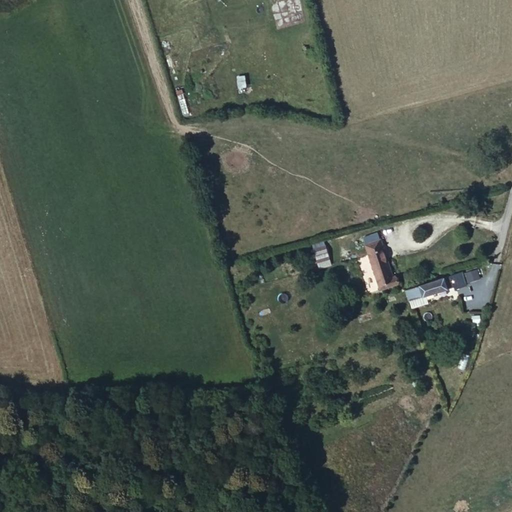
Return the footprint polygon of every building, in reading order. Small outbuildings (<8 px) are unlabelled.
[(299,0),(291,0),(295,24),(303,22),(299,0)] [(378,234),(364,238),(382,290),(399,284),(398,283),(396,278),(396,277),(393,278),(378,234)] [(326,246),(314,249),(318,263),(330,259),(326,246)] [(330,259),(318,263),(320,269),(332,265),(330,259)] [(406,289),(409,299),(410,300),(412,307),(428,302),(426,295),(454,286),(455,288),(467,285),(466,283),(479,280),(476,269),(463,272),(406,289)]
